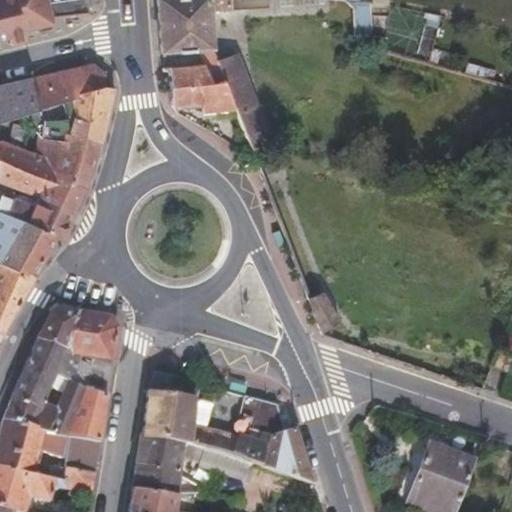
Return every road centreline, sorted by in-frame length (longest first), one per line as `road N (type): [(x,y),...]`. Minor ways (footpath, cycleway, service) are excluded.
road 1 (residential): [(112,511),(150,292)]
road 2 (residential): [(302,357),(511,426)]
road 3 (secondary): [(131,32),(117,208)]
road 4 (secondary): [(302,357),(351,511)]
road 5 (secondary): [(194,172),(162,139),(131,32)]
road 6 (secondary): [(302,357),(241,221)]
road 7 (secondary): [(173,298),(302,357)]
road 8 (secondary): [(131,32),(0,62)]
